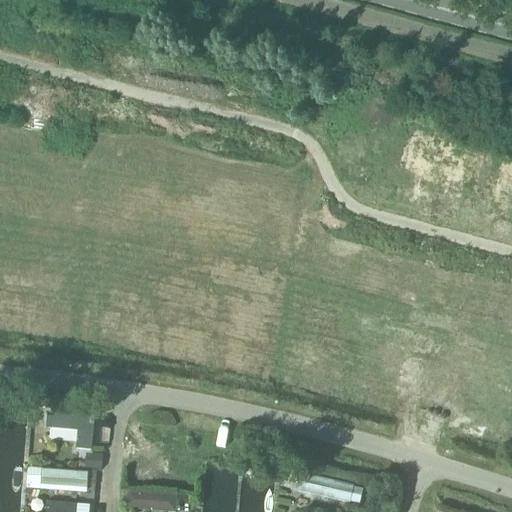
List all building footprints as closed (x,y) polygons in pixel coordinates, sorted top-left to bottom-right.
[(93,449),(96,417),(49,412),(47,428),(79,430),(78,448),(93,449)] [(102,471),(103,455),(86,454),(85,470),(102,471)] [(85,490),(87,472),(40,468),(38,486),(85,490)] [(95,487),(97,472),(88,471),(88,473),(87,486),(95,487)] [(350,504),(351,503),(360,504),(363,489),(354,488),(354,487),(302,474),(298,492),(350,504)]
